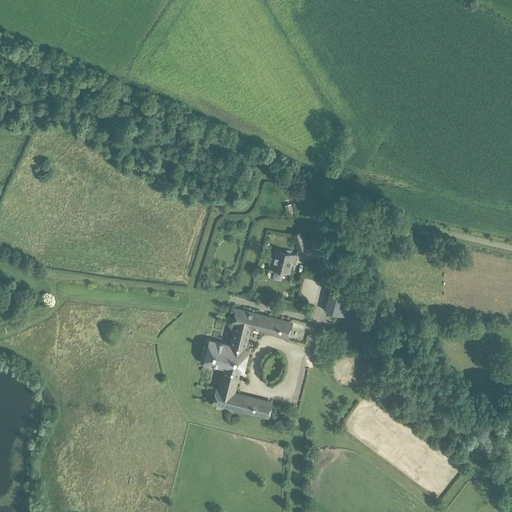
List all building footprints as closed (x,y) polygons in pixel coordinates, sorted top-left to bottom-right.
[(291,204),(285,206),(287,214),(293,212),(291,204)] [(307,248),(301,232),(293,235),(298,251),(307,248)] [(268,244),(261,269),(262,270),(260,280),(277,284),(282,264),(287,266),(289,256),(282,255),(283,248),(268,244)] [(323,283),(302,278),(297,302),(317,307),(323,283)] [(342,292),(326,291),(325,313),(341,314),(342,292)] [(230,407),(268,417),(272,403),(234,393),(239,372),(242,373),(248,349),(245,349),(250,328),(253,329),(254,323),(263,325),(262,331),(263,331),(288,337),(292,323),(266,317),(266,316),(236,309),(232,323),(235,324),(230,345),(216,341),(210,365),(224,368),(219,389),(216,388),(212,403),(230,408),(230,407)] [(336,337),(333,349),(345,352),(348,340),(336,337)] [(282,364),(284,357),(277,355),(277,353),(269,351),(267,360),(282,364)] [(322,369),(315,371),(317,379),(324,377),(322,369)] [(286,390),(282,413),(296,415),(301,381),(289,379),(287,391),(286,390)]
